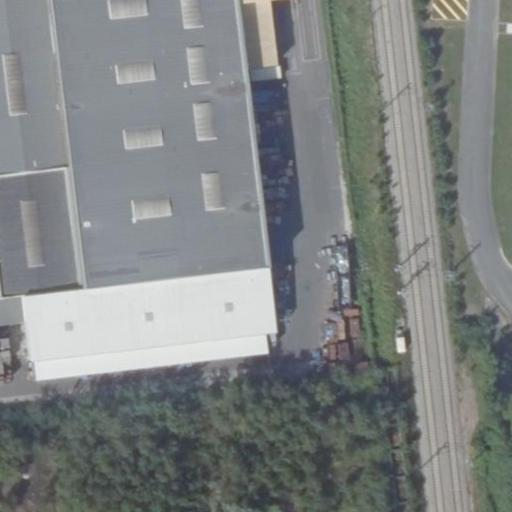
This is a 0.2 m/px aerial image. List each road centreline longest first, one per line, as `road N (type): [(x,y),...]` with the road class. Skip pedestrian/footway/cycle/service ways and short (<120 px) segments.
road 1 (unknown): [(0,387),(223,378),(294,362),(317,262),(318,0)]
road 2 (unknown): [(511,303),(481,245),(500,0)]
